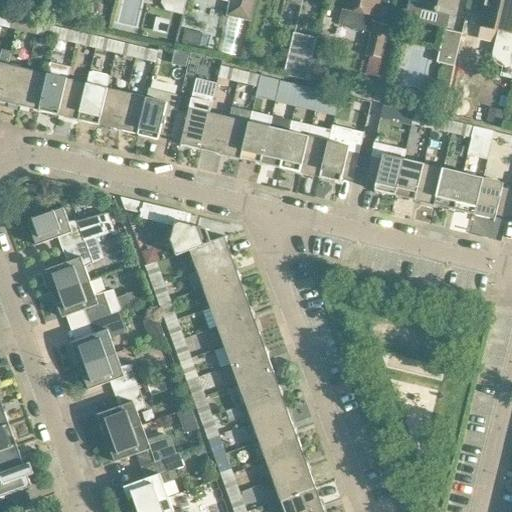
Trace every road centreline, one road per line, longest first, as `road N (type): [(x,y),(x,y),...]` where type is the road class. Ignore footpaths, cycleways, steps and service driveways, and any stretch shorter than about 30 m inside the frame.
road 1 (residential): [(359,511),(254,206)]
road 2 (residential): [(254,206),(511,267)]
road 3 (residential): [(0,170),(47,157),(254,206)]
road 4 (residential): [(86,511),(0,268)]
road 5 (residential): [(511,368),(478,511)]
